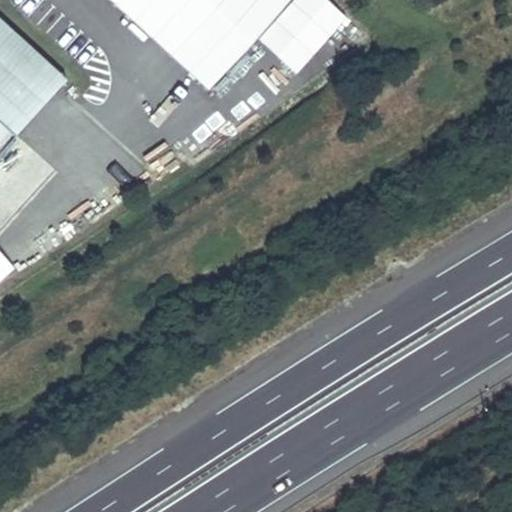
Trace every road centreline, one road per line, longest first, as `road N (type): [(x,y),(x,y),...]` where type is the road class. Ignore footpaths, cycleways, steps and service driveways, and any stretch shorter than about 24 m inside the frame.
road 1 (motorway): [(511,247),(91,511)]
road 2 (motorway): [(196,511),(511,314)]
